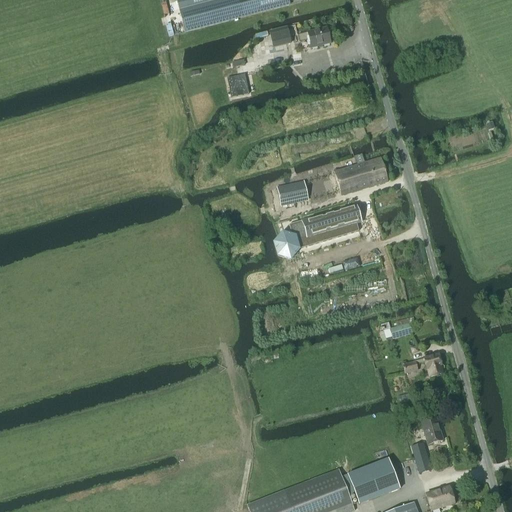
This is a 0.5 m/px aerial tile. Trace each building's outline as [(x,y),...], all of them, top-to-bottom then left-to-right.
[(175,0),(176,1),(184,33),(231,21),(289,6),(287,0),(175,0)] [(286,28),(268,32),(272,49),(291,44),(286,28)] [(307,34),(296,37),(298,44),(309,41),(311,49),(330,44),(327,29),(307,34)] [(227,79),(231,98),(248,95),(244,75),(227,79)] [(492,123),(485,125),(488,132),(494,129),(492,123)] [(354,158),(356,166),(359,166),(366,189),(387,183),(380,159),(365,164),(362,156),(354,158)] [(341,197),(366,189),(359,166),(356,166),(334,173),(341,197)] [(324,200),(332,191),(329,179),(317,177),(308,186),(312,198),(324,200)] [(281,206),(307,200),(303,183),(277,189),(281,206)] [(356,206),(294,225),(302,249),(358,232),(356,225),(362,224),(356,206)] [(224,215),(220,216),(222,223),(223,226),(223,230),(226,229),(231,228),(228,214),(224,215)] [(277,257),(283,258),(289,260),(298,250),(294,238),(292,237),(282,235),(279,238),(278,239),(273,244),(277,257)] [(412,335),(407,320),(396,323),(397,328),(390,330),(388,324),(381,326),(383,331),(379,332),(382,343),(412,335)] [(440,366),(438,356),(420,361),(421,362),(415,363),(406,366),(405,363),(403,363),(405,374),(417,371),(415,366),(425,363),(427,370),(428,370),(430,378),(442,375),(440,367),(440,366)] [(427,446),(442,441),(436,419),(421,423),(427,446)] [(418,473),(428,471),(425,453),(415,455),(418,473)] [(340,476),(347,494),(352,493),(356,504),(397,487),(385,458),(340,476)] [(246,506),(248,511),(352,511),(354,511),(347,494),(340,476),(339,472),(280,495),(280,493),(246,506)] [(431,511),(453,504),(449,488),(426,495),(431,511)]
